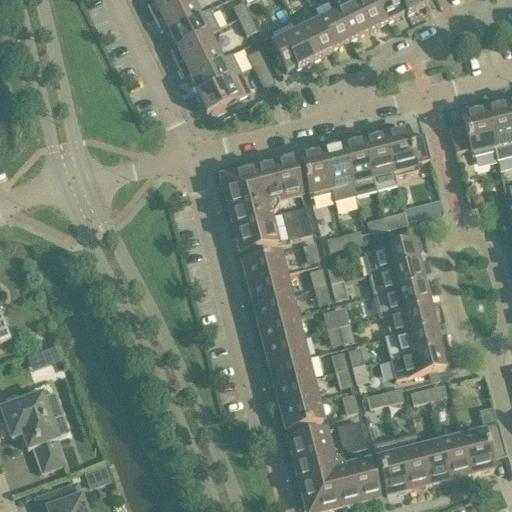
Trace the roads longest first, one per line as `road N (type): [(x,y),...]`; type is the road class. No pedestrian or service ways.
road 1 (tertiary): [(240,511),(88,181)]
road 2 (tertiary): [(61,186),(214,511)]
road 3 (residential): [(492,354),(511,330),(506,291),(494,255),(462,236),(443,266),(450,306),(478,354)]
road 4 (residential): [(257,418),(188,162)]
road 5 (residential): [(331,125),(342,97),(511,14)]
road 6 (tertiary): [(15,0),(61,186)]
road 7 (tertiary): [(88,181),(43,0)]
road 8 (residential): [(331,125),(511,79)]
road 9 (residential): [(188,162),(113,0)]
road 10 (residential): [(188,162),(331,125)]
